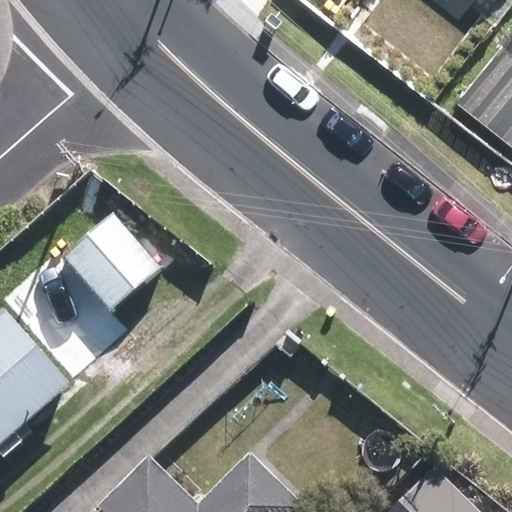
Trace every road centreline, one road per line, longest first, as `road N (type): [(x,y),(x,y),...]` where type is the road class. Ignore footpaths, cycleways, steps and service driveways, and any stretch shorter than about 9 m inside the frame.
road 1 (secondary): [(131,38),(511,338)]
road 2 (residential): [(0,157),(131,38)]
